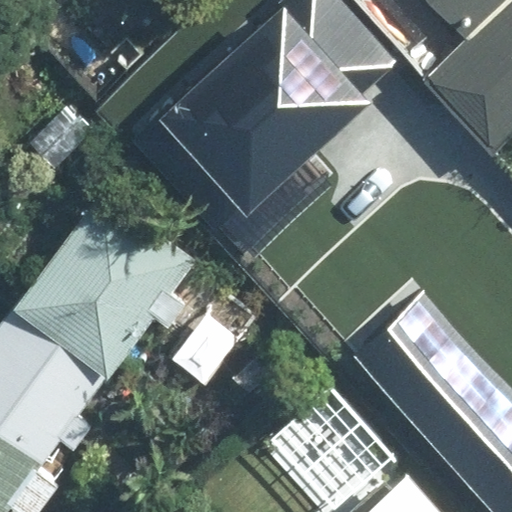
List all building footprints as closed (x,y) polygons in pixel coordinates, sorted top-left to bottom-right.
[(263,0),(138,111),(222,205),(401,47),(358,0),(263,0)] [(511,126),(511,0),(441,0),(462,23),(426,55),(500,137),(511,126)] [(194,254),(103,182),(0,312),(0,497),(8,487),(31,506),(60,470),(37,452),(194,254)] [(511,511),(511,352),(435,265),(351,338),(503,511),(511,511)] [(348,511),(453,511),(409,461),(348,511)]
